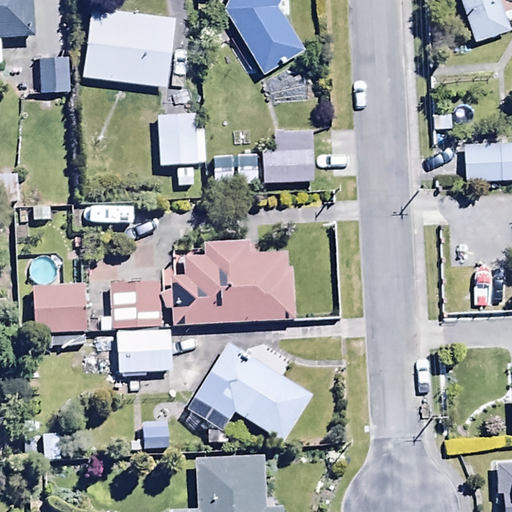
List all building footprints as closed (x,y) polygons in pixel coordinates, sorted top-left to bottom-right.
[(0,0),(0,41),(30,40),(27,0),(0,0)] [(224,0),(218,12),(259,77),(300,51),(273,8),(276,0),(224,0)] [(455,0),(469,45),(508,33),(497,0),(455,0)] [(86,11),(79,80),(163,88),(170,20),(86,11)] [(67,61),(36,62),(38,96),(68,95),(67,61)] [(193,116),(155,117),(156,170),(194,169),(193,116)] [(353,134),(330,135),(331,180),(355,180),(353,134)] [(260,183),(260,186),(308,186),(307,135),(273,135),(273,156),(259,156),(259,159),(246,160),(246,183),(260,183)] [(511,145),(461,147),(462,185),(511,183),(511,145)] [(0,204),(14,204),(13,178),(0,178),(0,204)] [(170,312),(170,328),(290,324),(287,254),(249,256),(248,249),(201,250),(201,260),(180,261),(181,279),(169,280),(170,295),(161,295),(161,312),(170,312)] [(110,285),(111,331),(159,331),(158,284),(110,285)] [(32,289),(31,336),(83,336),(83,290),(32,289)] [(168,375),(167,333),(113,334),(114,375),(122,375),(122,380),(141,380),(141,375),(168,375)] [(225,423),(229,416),(280,447),(309,400),(224,347),(190,402),(225,423)] [(139,426),(141,451),(164,451),(164,426),(139,426)] [(56,436),(40,437),(42,465),(58,464),(56,436)] [(277,511),(278,510),(261,511),(260,460),(195,461),(195,511),(277,511)] [(511,511),(511,463),(492,464),(493,494),(499,494),(499,511),(511,511)]
